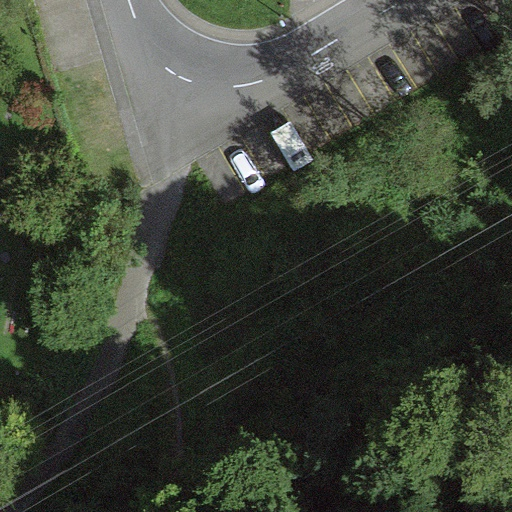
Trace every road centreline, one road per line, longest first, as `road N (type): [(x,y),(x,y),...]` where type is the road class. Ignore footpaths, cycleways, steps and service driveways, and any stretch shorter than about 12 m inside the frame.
road 1 (track): [(0,504),(61,455),(108,365),(192,81)]
road 2 (residential): [(399,0),(266,73),(192,81),(169,72),(141,42),(128,0)]
